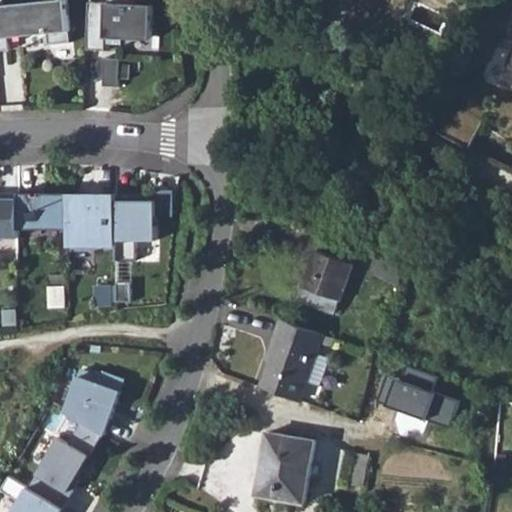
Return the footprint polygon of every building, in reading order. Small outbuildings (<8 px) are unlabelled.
[(50,44),(72,42),(67,0),(44,0),(44,1),(5,5),(4,0),(0,0),(0,50),(10,49),(9,36),(49,33),(50,44)] [(89,0),(87,49),(106,49),(106,37),(124,38),(124,35),(152,36),(154,5),(138,4),(138,0),(89,0)] [(483,120),(441,99),(426,128),(469,149),(483,120)] [(161,188),(161,213),(177,213),(177,188),(161,188)] [(19,229),(19,192),(2,192),(2,197),(0,196),(0,236),(19,237),(19,229)] [(68,192),(19,192),(19,229),(68,229),(68,197),(68,192)] [(100,197),(68,197),(68,229),(68,245),(117,245),(117,195),(117,193),(100,193),(100,197)] [(135,195),(117,195),(117,245),(117,260),(138,260),(138,239),(158,239),(158,200),(135,200),(135,195)] [(297,299),(336,313),(354,264),(316,250),(297,299)] [(406,263),(380,253),(372,273),(398,283),(406,263)] [(132,281),(117,281),(117,301),(132,301),(132,281)] [(271,355),(310,369),(323,333),(279,318),(273,335),(277,337),(271,355)] [(260,386),(300,399),(310,369),(271,355),(260,386)] [(386,375),(377,400),(452,427),(462,399),(437,390),(443,375),(410,363),(403,381),(386,375)] [(65,409),(84,421),(102,432),(125,379),(105,370),(102,376),(82,368),(65,409)] [(71,443),(61,436),(30,487),(64,507),(81,478),(78,476),(103,432),(102,432),(84,421),(71,443)] [(259,491),(306,500),(317,439),(270,431),(259,491)] [(367,450),(353,448),(347,481),(361,483),(367,450)] [(61,511),(65,507),(64,507),(30,487),(10,475),(2,489),(20,500),(13,511),(61,511)]
